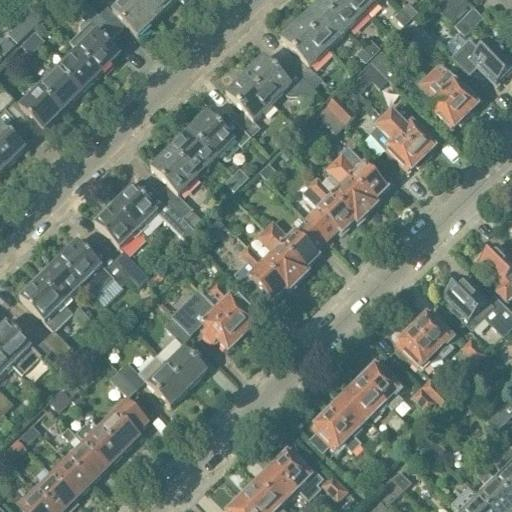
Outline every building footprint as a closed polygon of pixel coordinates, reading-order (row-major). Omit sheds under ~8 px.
[(44,21),(65,0),(45,0),(35,11),(44,21)] [(99,19),(117,38),(125,30),(137,43),(158,23),(135,0),(130,0),(113,17),(107,11),(99,19)] [(135,0),(158,23),(177,3),(173,0),(135,0)] [(348,36),(367,17),(350,0),(327,0),(320,8),(348,36)] [(350,0),(367,17),(383,0),(350,0)] [(439,0),(432,7),(442,17),(458,0),(439,0)] [(470,7),(462,0),(458,0),(442,17),(451,26),(470,7)] [(411,25),(419,17),(410,7),(402,15),(411,25)] [(320,8),(301,26),(329,54),(348,36),(320,8)] [(473,12),(455,30),(465,40),(483,22),(473,12)] [(411,25),(402,15),(395,22),(404,32),(411,25)] [(69,48),(76,55),(100,79),(120,58),(109,47),(117,38),(99,19),(90,28),(97,35),(88,43),(81,36),(69,48)] [(415,25),(406,34),(428,57),(438,47),(415,25)] [(299,62),(291,70),(315,95),(324,86),(311,72),(329,54),(301,26),(282,45),(299,62)] [(20,27),(14,33),(22,42),(29,36),(20,27)] [(22,42),(14,33),(8,40),(16,48),(22,42)] [(34,37),(28,43),(38,53),(44,46),(34,37)] [(0,47),(0,55),(5,60),(14,50),(6,42),(0,47)] [(38,53),(28,43),(20,51),(30,60),(38,53)] [(469,45),(451,62),(469,80),(479,71),(497,89),(511,74),(511,64),(491,44),(480,55),(469,45)] [(373,62),(381,54),(372,45),(364,53),(373,62)] [(373,62),(364,53),(357,60),(366,69),(373,62)] [(81,98),(100,79),(76,55),(57,74),(81,98)] [(380,59),(372,67),(389,84),(391,86),(399,79),(380,59)] [(265,61),(246,79),(274,108),(284,98),(288,102),(313,102),(317,97),(315,95),(291,70),(282,79),(265,61)] [(372,67),(350,90),(359,98),(372,85),(380,93),(389,84),(372,67)] [(436,74),(428,82),(466,121),(480,106),(442,68),(436,74)] [(38,92),(62,116),(81,98),(57,74),(38,92)] [(260,134),(254,128),(274,108),(246,79),(226,99),(242,116),(234,125),(251,143),(260,134)] [(451,135),(466,121),(428,82),(420,89),(436,105),(429,112),(451,135)] [(4,114),(25,135),(33,126),(43,136),(62,116),(38,92),(19,111),(12,105),(4,114)] [(4,96),(0,99),(0,116),(4,114),(12,105),(4,96)] [(350,115),(337,102),(328,111),(346,129),(354,122),(358,126),(364,120),(355,110),(350,115)] [(336,139),(346,129),(328,111),(319,120),(336,139)] [(25,135),(4,114),(0,116),(0,166),(6,172),(26,153),(18,145),(27,137),(25,135)] [(208,117),(189,136),(217,165),(235,147),(241,153),(251,143),(234,125),(225,116),(216,125),(208,117)] [(384,125),(423,164),(438,149),(415,126),(408,133),(392,117),(384,125)] [(409,177),(423,164),(384,125),(371,139),(409,177)] [(302,154),(312,144),(303,135),(293,145),(302,154)] [(170,155),(198,183),(217,165),(189,136),(170,155)] [(373,207),(376,210),(377,209),(374,206),(388,193),(349,153),(343,160),(335,168),(373,207)] [(179,202),(198,183),(170,155),(151,173),(168,190),(159,199),(171,211),(184,224),(196,236),(197,237),(205,229),(179,202)] [(260,157),(254,164),(260,170),(267,164),(260,157)] [(322,189),(334,201),(356,224),(359,227),(376,210),(373,207),(335,168),(327,175),(332,180),(322,189)] [(269,169),(260,178),(268,186),(277,177),(269,169)] [(241,189),(248,182),(239,173),(232,180),(241,189)] [(225,187),(234,197),(241,189),(232,180),(225,187)] [(134,190),(115,210),(141,236),(159,217),(161,220),(171,211),(159,199),(142,182),(134,190)] [(341,238),(355,225),(358,227),(359,227),(356,224),(334,201),(322,189),(318,185),(303,199),(322,219),(311,230),(327,246),(338,235),(341,238)] [(121,255),(141,236),(115,210),(95,229),(121,255)] [(196,236),(184,224),(171,211),(161,220),(188,247),(198,238),(197,237),(196,236)] [(215,239),(224,231),(216,223),(208,232),(215,239)] [(266,236),(307,278),(308,277),(305,274),(319,261),(315,257),(327,246),(311,230),(308,227),(297,238),(290,245),(274,228),(266,236)] [(290,295),(307,278),(266,236),(258,243),(275,260),(265,269),(290,295)] [(192,261),(200,253),(193,245),(185,253),(192,261)] [(121,293),(131,284),(114,266),(95,246),(85,255),(77,246),(59,265),(84,291),(97,304),(115,287),(121,293)] [(481,261),(481,265),(479,267),(489,276),(486,279),(505,298),(511,291),(511,266),(496,250),(489,257),(485,257),(481,261)] [(289,296),(290,295),(265,269),(247,252),(239,260),(257,278),(250,284),(272,307),(286,293),(289,296)] [(123,257),(114,266),(131,284),(140,293),(150,284),(123,257)] [(39,284),(65,309),(84,291),(59,265),(39,284)] [(463,283),(454,291),(451,291),(446,296),(446,300),(444,302),(456,313),(453,316),(466,329),(469,327),(475,333),(484,323),(497,336),(511,320),(511,318),(495,301),(488,308),(463,283)] [(65,309),(39,284),(20,302),(46,328),(54,336),(54,337),(55,336),(73,318),(65,309)] [(236,306),(217,286),(202,301),(242,342),(257,327),(247,317),(250,314),(239,302),(236,306)] [(174,324),(192,341),(203,330),(207,334),(204,338),(215,349),(218,346),(228,356),(242,342),(202,301),(197,296),(171,321),(174,324)] [(80,312),(73,318),(84,329),(90,322),(80,312)] [(420,323),(412,331),(414,333),(444,363),(444,364),(454,354),(449,350),(457,341),(446,330),(445,331),(430,317),(422,325),(420,323)] [(157,361),(190,394),(208,376),(185,352),(182,350),(192,341),(174,324),(165,333),(175,343),(157,361)] [(7,325),(0,331),(0,358),(12,371),(22,381),(41,362),(42,361),(35,354),(7,325)] [(404,339),(406,341),(397,350),(411,364),(411,365),(422,377),(431,367),(442,364),(444,363),(414,333),(412,331),(404,339)] [(54,337),(54,336),(44,345),(61,363),(71,353),(55,336),(54,337)] [(487,359),(472,344),(462,354),(478,369),(487,359)] [(51,372),(61,363),(44,345),(35,354),(42,361),(41,362),(51,372)] [(0,382),(12,371),(0,358),(0,382)] [(171,413),(190,394),(157,361),(138,379),(127,368),(118,376),(136,395),(145,386),(171,413)] [(362,384),(388,410),(389,409),(387,407),(395,399),(397,402),(406,393),(394,381),(393,382),(379,368),(371,376),(369,374),(362,381),(363,383),(362,384)] [(110,385),(128,403),(136,395),(118,376),(110,385)] [(80,392),(72,384),(62,393),(70,401),(80,392)] [(388,410),(362,384),(355,392),(353,390),(345,398),(370,423),(378,415),(380,418),(388,410)] [(423,393),(438,408),(452,422),(456,418),(461,413),(432,384),(423,393)] [(70,401),(62,393),(49,406),(59,416),(72,403),(70,401)] [(429,417),(438,408),(423,393),(414,402),(429,417)] [(0,413),(5,418),(13,410),(0,396),(0,413)] [(337,406),(339,408),(330,417),(353,440),(355,443),(363,435),(361,432),(370,423),(345,398),(337,406)] [(128,406),(100,433),(125,457),(140,442),(137,439),(148,427),(128,406)] [(470,431),(480,422),(466,408),(461,413),(456,418),(470,431)] [(497,437),(510,424),(501,414),(487,427),(497,437)] [(355,443),(353,440),(330,417),(329,418),(327,416),(321,422),(322,424),(314,433),(317,437),(310,444),(324,458),(330,452),(338,460),(346,452),(352,458),(361,449),(355,443)] [(398,418),(388,427),(397,436),(407,427),(398,418)] [(85,448),(109,473),(125,457),(100,433),(92,424),(76,440),(85,448)] [(29,449),(40,437),(33,430),(21,441),(29,449)] [(76,439),(68,431),(62,437),(70,446),(76,439)] [(373,442),(364,451),(373,460),(382,451),(373,442)] [(435,442),(428,449),(438,458),(444,452),(435,442)] [(14,466),(27,454),(18,444),(5,457),(14,466)] [(69,464),(93,489),(109,473),(85,448),(69,464)] [(430,466),(438,458),(428,449),(421,456),(430,466)] [(511,451),(511,450),(509,452),(500,472),(501,474),(494,482),(511,500),(511,451)] [(276,470),(275,471),(298,494),(309,505),(320,495),(316,491),(321,486),(291,455),(282,464),(280,462),(274,468),(276,470)] [(77,504),(93,489),(69,464),(53,480),(77,504)] [(489,511),(511,511),(511,500),(494,482),(482,469),(474,477),(488,491),(478,500),(489,511)] [(296,496),(298,494),(275,471),(266,480),(264,478),(256,485),(281,511),(286,506),(289,508),(298,499),(296,496)] [(44,488),(37,496),(53,511),(77,511),(81,508),(77,504),(53,480),(45,472),(36,480),(44,488)] [(393,483),(403,493),(410,486),(400,477),(393,483)] [(339,506),(348,496),(333,481),(324,491),(339,506)] [(386,510),(403,493),(393,483),(386,490),(376,500),(386,510)] [(279,511),(281,511),(256,485),(247,494),(249,496),(242,503),(249,511),(279,511)] [(489,511),(478,500),(472,493),(454,510),(456,511),(489,511)] [(20,511),(53,511),(37,496),(21,511),(20,511)] [(249,511),(242,503),(240,505),(238,503),(231,510),(233,511),(232,511),(249,511)]
